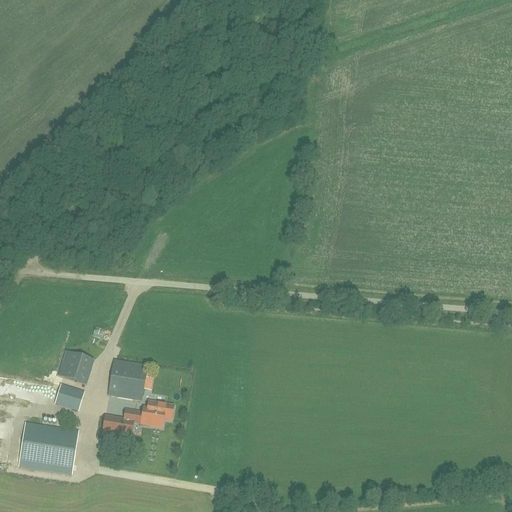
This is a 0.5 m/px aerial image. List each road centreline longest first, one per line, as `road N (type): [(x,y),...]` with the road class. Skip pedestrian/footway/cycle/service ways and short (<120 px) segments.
road 1 (unclassified): [(511,313),(28,271)]
road 2 (track): [(28,271),(272,0)]
